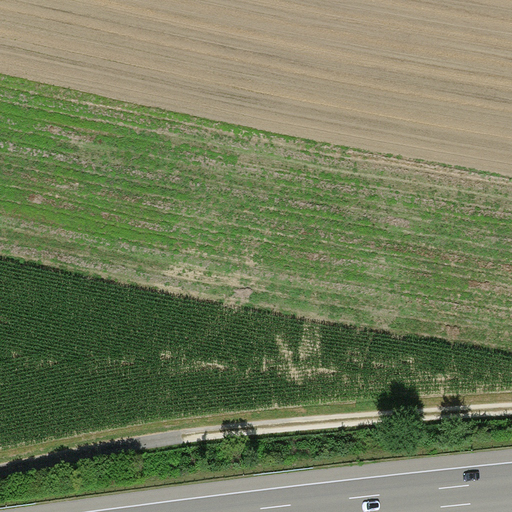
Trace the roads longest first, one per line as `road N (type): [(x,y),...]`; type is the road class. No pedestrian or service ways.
road 1 (unclassified): [(511,411),(201,438),(0,476)]
road 2 (motorway): [(511,489),(310,511)]
